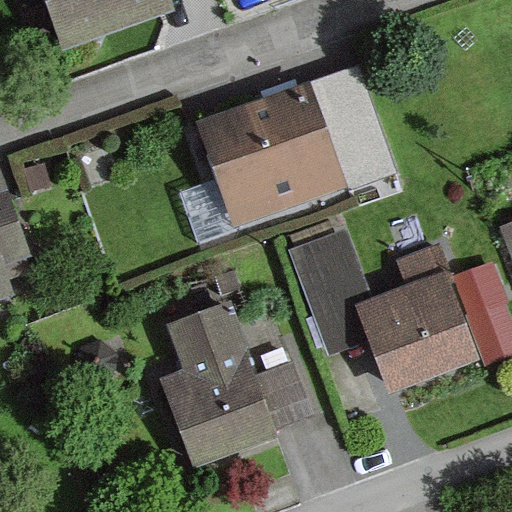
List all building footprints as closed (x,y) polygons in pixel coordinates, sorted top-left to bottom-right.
[(48,0),(64,45),(159,11),(154,0),(48,0)] [(296,186),(328,175),(301,97),(203,132),(214,165),(211,173),(218,177),(230,210),(262,198),(276,205),(290,200),(296,186)] [(373,181),(363,154),(353,125),(325,135),(337,171),(345,191),(373,181)] [(0,261),(19,255),(1,204),(0,204),(0,293),(1,294),(0,290),(0,261)] [(436,251),(395,267),(407,296),(359,314),(387,388),(466,358),(439,285),(447,282),(436,251)] [(189,463),(309,418),(289,367),(249,382),(221,309),(168,329),(186,379),(161,389),(189,463)] [(76,370),(101,363),(96,343),(71,350),(76,370)]
